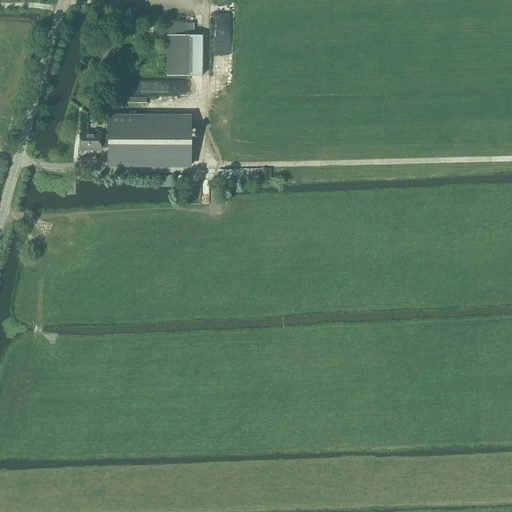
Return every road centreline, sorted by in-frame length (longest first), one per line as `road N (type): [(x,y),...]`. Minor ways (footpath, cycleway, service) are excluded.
road 1 (track): [(511,158),(218,163),(204,150),(204,0)]
road 2 (unclassified): [(0,224),(62,0)]
